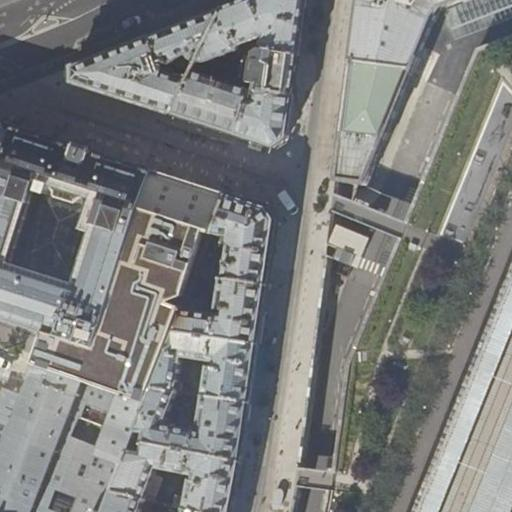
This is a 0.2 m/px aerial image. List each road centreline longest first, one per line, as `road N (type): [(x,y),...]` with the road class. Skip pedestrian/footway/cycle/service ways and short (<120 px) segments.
road 1 (residential): [(0,62),(52,104),(309,188)]
road 2 (residential): [(309,188),(264,511)]
road 3 (residential): [(335,0),(309,188)]
road 4 (secondary): [(0,62),(127,0)]
